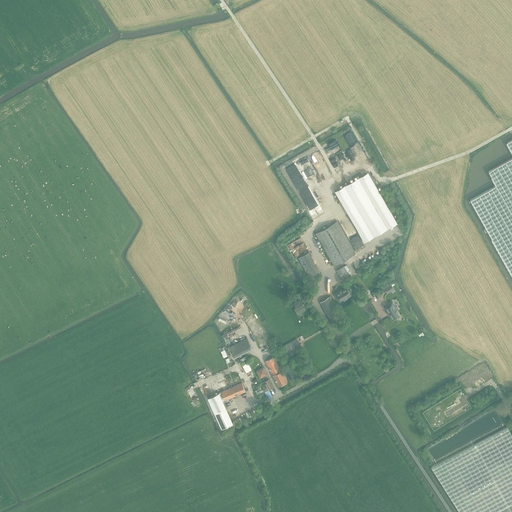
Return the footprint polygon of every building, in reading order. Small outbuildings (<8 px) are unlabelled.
[(511,141),(507,144),(511,152),(511,159),(488,173),(496,186),(471,200),(490,235),(511,274),(511,141)] [(398,223),(368,172),(335,191),(364,242),(398,223)] [(334,266),(355,254),(337,222),(315,234),(334,266)] [(343,282),(350,278),(343,267),(336,271),(343,282)] [(394,289),(391,285),(384,289),(387,294),(394,289)] [(343,299),(344,300),(352,295),(349,290),(348,290),(347,287),(342,290),(335,294),(337,299),(338,298),(340,301),(343,299)] [(334,324),(342,319),(334,306),(335,305),(330,296),(320,302),(334,324)] [(298,315),(306,310),(301,301),(295,304),(297,308),(294,310),(298,315)] [(388,312),(387,313),(393,321),(397,318),(399,316),(396,311),(399,310),(397,307),(396,307),(392,302),(388,305),(385,307),(388,312)] [(247,337),(228,347),(234,358),(252,348),(247,337)] [(297,340),(281,348),(285,356),(286,356),(287,358),(302,350),(301,348),(302,348),(297,340)] [(266,346),(272,356),(277,354),(271,343),(266,346)] [(234,362),(238,369),(247,365),(243,357),(234,362)] [(279,386),(288,381),(282,371),(281,370),(274,357),(266,362),(279,386)] [(267,374),(263,367),(256,371),(260,378),(267,374)] [(269,391),(273,389),(269,381),(261,385),(268,399),(272,397),(269,391)] [(242,384),(221,393),(224,401),(245,392),(242,384)] [(221,393),(207,399),(221,429),(233,424),(223,402),(224,401),(221,393)] [(511,511),(511,436),(507,427),(431,468),(459,511),(511,511)]
